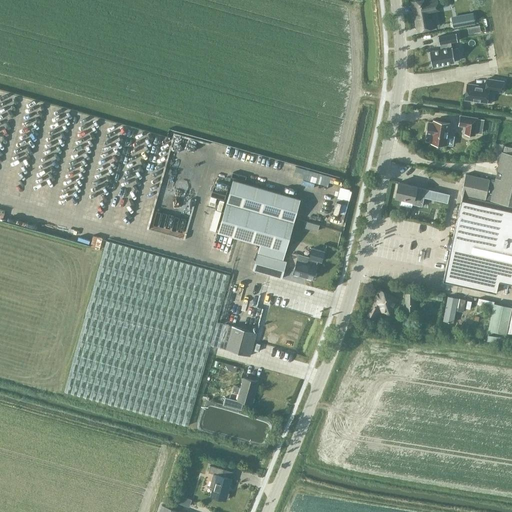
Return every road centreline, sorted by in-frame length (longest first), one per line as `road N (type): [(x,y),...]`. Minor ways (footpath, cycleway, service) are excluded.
road 1 (tertiary): [(267,511),(333,347),(369,221),(396,101),(394,0)]
road 2 (unknown): [(361,253),(411,271),(422,268),(430,248),(369,221)]
